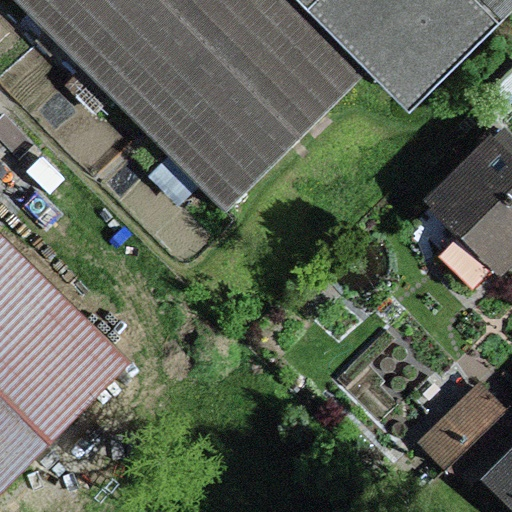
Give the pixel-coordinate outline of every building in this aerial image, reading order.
[(18,0),(230,209),(369,69),(298,0),(18,0)] [(511,7),(511,0),(298,0),(369,69),(410,110),(511,7)] [(511,70),(502,80),(511,90),(511,70)] [(421,197),(501,275),(511,263),(511,130),(505,124),(495,134),(489,128),(421,197)] [(0,498),(131,359),(0,236),(0,498)] [(422,439),(459,476),(511,423),(511,412),(481,381),(422,439)] [(511,443),(482,474),(511,503),(511,443)]
